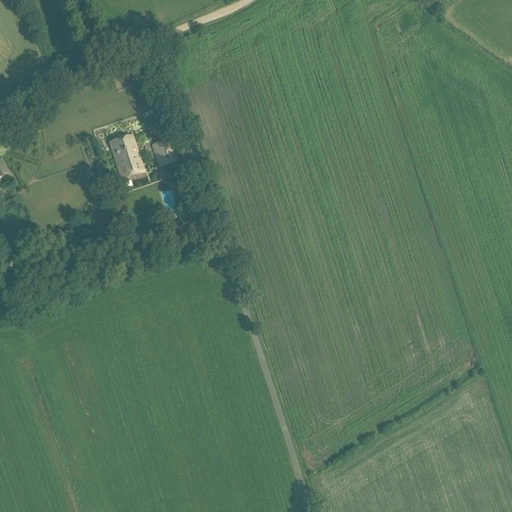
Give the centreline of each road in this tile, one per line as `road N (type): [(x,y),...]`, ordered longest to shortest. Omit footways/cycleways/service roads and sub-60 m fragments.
road 1 (unclassified): [(305,511),(155,41)]
road 2 (unclassified): [(0,116),(155,41)]
